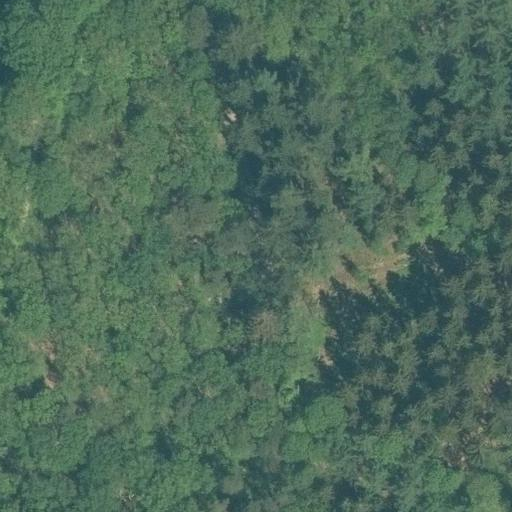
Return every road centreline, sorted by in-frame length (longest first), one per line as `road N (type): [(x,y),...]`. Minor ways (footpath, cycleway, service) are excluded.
road 1 (track): [(199,5),(285,374),(294,511)]
road 2 (track): [(511,271),(353,156),(224,35)]
road 3 (track): [(0,118),(33,66),(24,0)]
